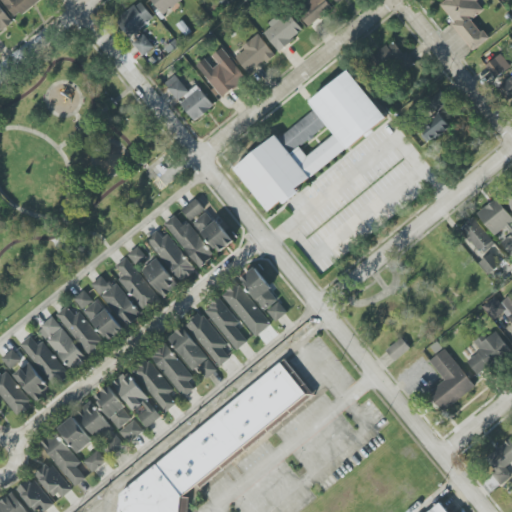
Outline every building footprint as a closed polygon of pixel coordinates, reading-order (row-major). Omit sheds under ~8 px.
[(1,0),(16,18),(40,0),(39,0),(1,0)] [(152,0),(161,14),(182,0),(152,0)] [(311,27),(333,6),(326,0),(296,0),(291,5),(311,27)] [(489,39),(473,19),(484,11),(477,1),(478,0),(441,0),(438,3),(474,50),(489,39)] [(117,20),(131,37),(154,18),(141,1),(117,20)] [(0,31),(13,22),(0,5),(0,31)] [(304,31),(288,11),(263,30),(279,51),(304,31)] [(155,47),(144,35),(133,44),(143,56),(155,47)] [(235,53),(249,74),(275,57),(261,36),(235,53)] [(396,39),(373,55),(383,69),(393,62),(401,74),(414,65),(396,39)] [(213,69),(205,59),(196,66),(221,99),(246,80),(223,48),(212,56),(219,64),(213,69)] [(509,68),(498,56),(486,67),(496,79),(509,68)] [(235,168),(276,135),(278,137),(314,110),(310,104),(350,70),(388,118),(348,151),(346,149),(296,189),(299,192),(285,205),(283,202),(269,210),(235,168)] [(189,92),(176,75),(165,83),(179,102),(180,102),(194,122),(214,107),(198,85),(189,92)] [(511,77),(501,84),(511,100),(511,77)] [(450,100),(440,91),(426,105),(437,115),(450,100)] [(451,126),(439,113),(418,132),(430,145),(451,126)] [(219,254),(234,242),(208,210),(207,211),(197,198),(183,209),(219,254)] [(495,236),(503,230),(508,237),(501,243),(511,256),(511,254),(511,217),(498,198),(478,213),(495,236)] [(165,224),(201,268),(216,255),(188,223),(184,226),(175,215),(165,224)] [(496,243),(473,217),(460,229),(484,254),(496,243)] [(147,240),(181,282),(196,271),(162,228),(147,240)] [(136,267),(148,260),(141,247),(129,253),(136,267)] [(489,275),(501,265),(492,253),(479,263),(489,275)] [(161,298),(125,258),(116,267),(124,276),(118,281),(147,312),(161,298)] [(162,296),(177,286),(159,258),(143,268),(162,296)] [(276,323),(289,312),(255,268),(241,278),(276,323)] [(141,315),(106,273),(92,284),(127,327),(141,315)] [(223,295),(256,337),(272,325),(239,283),(223,295)] [(88,288),(75,298),(110,342),(123,332),(88,288)] [(511,294),(501,303),(496,297),(483,306),(494,320),(505,311),(511,320),(511,294)] [(205,311),(238,350),(248,342),(236,327),(240,323),(221,299),(205,311)] [(80,312),(75,316),(67,307),(57,315),(90,355),(105,343),(80,312)] [(231,358),(223,349),(228,345),(202,313),(187,326),(220,367),(231,358)] [(39,329),(73,372),(88,360),(54,317),(39,329)] [(207,379),(217,372),(185,326),(169,338),(193,372),(199,368),(207,379)] [(487,339),(483,335),(474,343),(480,351),(467,362),(478,375),(510,349),(496,332),(487,339)] [(22,343),(53,388),(70,376),(45,341),(38,345),(32,336),(22,343)] [(386,350),(395,361),(411,348),(402,338),(386,350)] [(195,390),(190,381),(193,379),(168,343),(152,354),(183,398),(195,390)] [(2,358),(10,369),(24,359),(15,348),(2,358)] [(430,361),(446,380),(428,394),(443,413),(476,387),(445,349),(430,361)] [(174,390),(149,358),(134,370),(166,412),(177,404),(169,394),(174,390)] [(116,511),(118,495),(284,360),(314,396),(199,489),(196,484),(179,498),(188,499),(186,511),(116,511)] [(51,389),(30,363),(15,375),(37,401),(51,389)] [(0,393),(16,418),(33,407),(9,370),(2,375),(0,373),(0,393)] [(163,415),(126,372),(112,385),(149,427),(163,415)] [(120,429),(134,418),(109,386),(95,397),(120,429)] [(91,401),(77,412),(112,457),(126,446),(91,401)] [(77,453),(93,442),(76,416),(60,427),(77,453)] [(144,431),(135,420),(120,432),(129,443),(144,431)] [(57,431),(42,443),(75,487),(87,479),(77,466),(81,464),(57,431)] [(511,476),(511,474),(506,468),(511,462),(511,439),(510,438),(489,457),(500,469),(492,476),(501,486),(511,476)] [(94,473),(108,462),(99,450),(85,462),(94,473)] [(59,501),(73,490),(50,462),(37,473),(59,501)] [(42,511),(53,504),(33,477),(18,489),(35,511),(42,511)] [(429,511),(441,502),(449,511),(429,511)]
